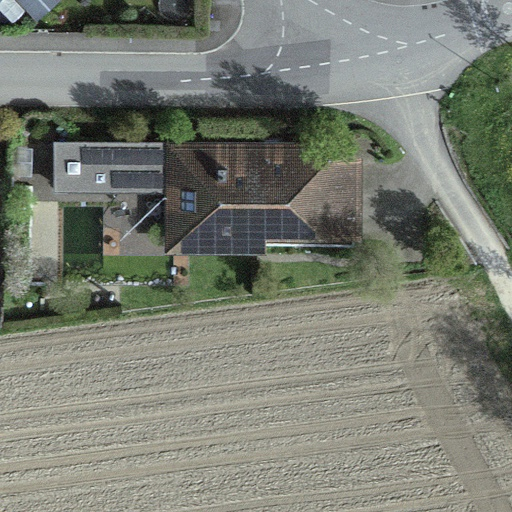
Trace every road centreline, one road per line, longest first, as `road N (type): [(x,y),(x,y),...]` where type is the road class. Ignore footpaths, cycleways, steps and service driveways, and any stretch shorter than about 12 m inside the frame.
road 1 (residential): [(0,65),(253,69),(364,56)]
road 2 (residential): [(364,56),(501,255)]
road 3 (residential): [(364,56),(511,14)]
